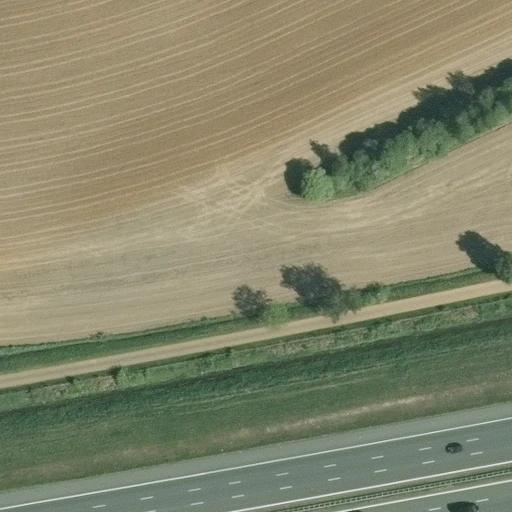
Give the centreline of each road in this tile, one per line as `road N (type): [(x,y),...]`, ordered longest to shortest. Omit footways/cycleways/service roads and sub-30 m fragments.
road 1 (unclassified): [(0,382),(511,284)]
road 2 (motorway): [(511,440),(114,511)]
